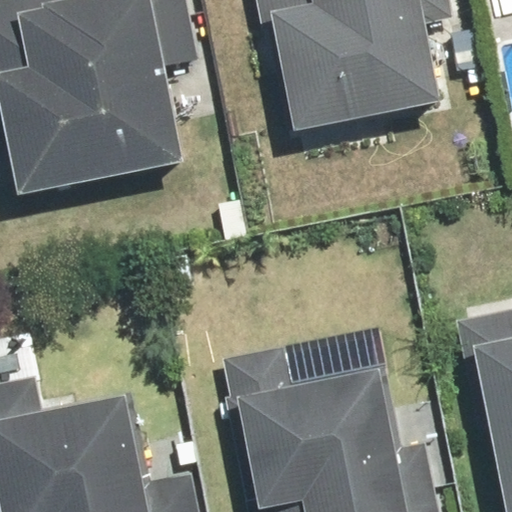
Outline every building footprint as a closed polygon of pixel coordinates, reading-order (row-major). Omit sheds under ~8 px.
[(179,0),(10,0),(0,2),(0,203),(173,171),(155,78),(193,71),(179,0)] [(449,0),(249,0),(274,141),(426,114),(411,27),(453,19),(449,0)] [(511,511),(511,315),(457,326),(493,511),(511,511)] [(286,341),(215,354),(242,511),(441,511),(429,441),(397,447),(383,366),(294,382),(286,341)] [(39,374),(0,381),(0,511),(192,511),(184,472),(132,483),(113,394),(45,407),(39,374)]
